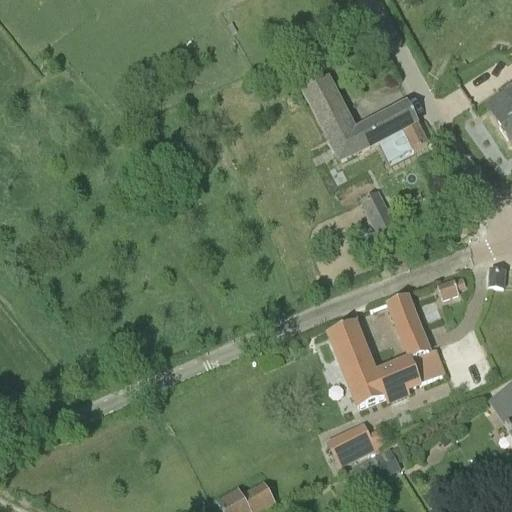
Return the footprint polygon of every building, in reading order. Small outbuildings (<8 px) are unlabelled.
[(277,79),(284,76),(279,66),(255,77),(261,89),(278,81),(277,79)] [(364,129),(364,128),(355,132),(328,80),(300,94),(338,166),(362,155),(366,162),(380,156),(382,161),(399,153),(402,158),(410,154),(411,156),(427,148),(408,108),(364,129)] [(505,111),(492,119),(491,118),(510,148),(511,146),(511,94),(507,87),(494,95),(505,111)] [(382,245),(383,244),(396,238),(376,196),(359,205),(373,234),(377,233),(382,245)] [(473,237),(475,229),(469,227),(466,234),(473,237)] [(365,253),(382,245),(377,233),(373,234),(359,241),(365,253)] [(506,297),(506,278),(488,278),(488,297),(506,297)] [(465,291),(463,284),(454,287),(453,285),(439,290),(443,303),(458,298),(457,294),(465,291)] [(431,356),(407,301),(388,308),(411,364),(374,379),(354,327),(328,337),(359,412),(384,401),(386,408),(402,401),(399,395),(421,386),(423,390),(442,382),(431,356)] [(511,392),(492,407),(511,436),(511,392)] [(374,454),(367,440),(366,437),(352,445),(347,436),(325,447),(338,473),(374,454)] [(354,497),(368,489),(399,473),(389,455),(345,479),(354,497)] [(241,499),(240,497),(217,510),(217,511),(257,511),(272,503),(263,487),(241,499)]
